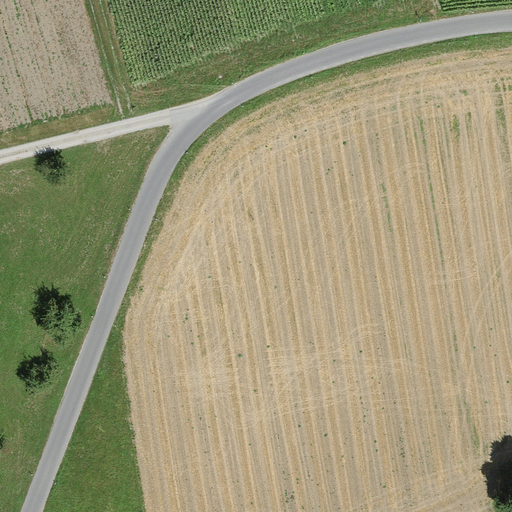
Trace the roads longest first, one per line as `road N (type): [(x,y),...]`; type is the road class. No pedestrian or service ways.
road 1 (unclassified): [(511,20),(422,32),(284,72),(220,104),(186,132),(151,190),(31,511)]
road 2 (track): [(0,158),(166,117),(201,119)]
